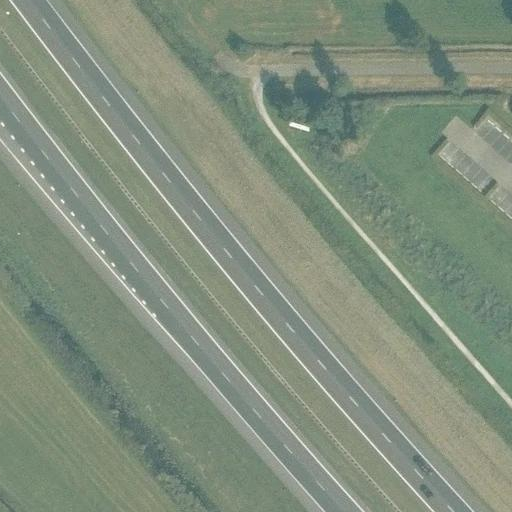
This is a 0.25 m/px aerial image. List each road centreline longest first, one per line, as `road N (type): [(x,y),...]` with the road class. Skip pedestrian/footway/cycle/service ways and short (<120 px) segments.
road 1 (motorway): [(453,511),(139,147),(28,0)]
road 2 (motorway): [(0,96),(81,206),(342,511)]
road 3 (unclassified): [(221,60),(256,71),(511,69)]
